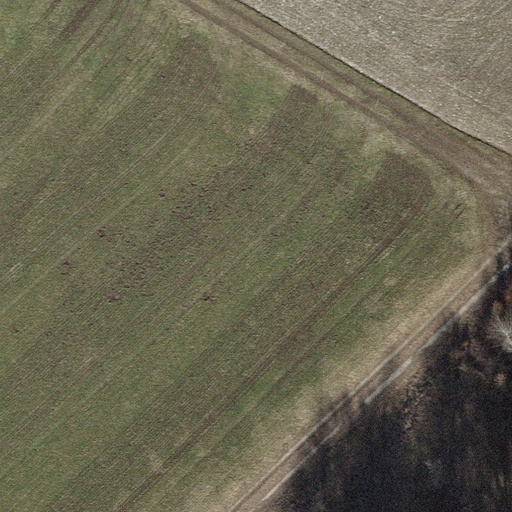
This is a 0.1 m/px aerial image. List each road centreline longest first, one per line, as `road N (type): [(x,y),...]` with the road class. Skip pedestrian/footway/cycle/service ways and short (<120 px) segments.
road 1 (track): [(511,258),(259,511)]
road 2 (track): [(218,0),(511,174)]
